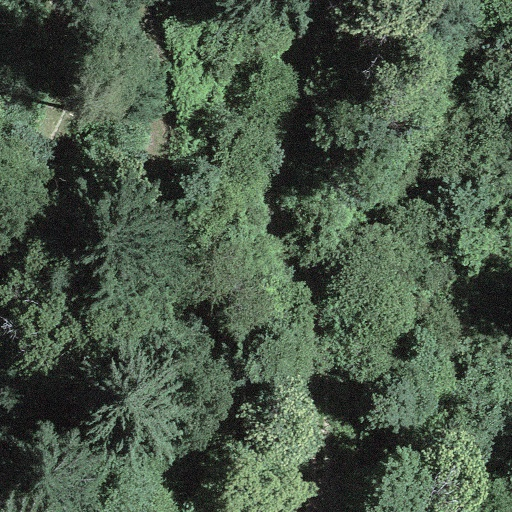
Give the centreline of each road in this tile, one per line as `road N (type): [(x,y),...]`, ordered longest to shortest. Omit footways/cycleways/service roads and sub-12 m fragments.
road 1 (track): [(246,511),(224,358),(166,261),(152,0)]
road 2 (track): [(318,0),(299,51),(279,211),(321,375),(317,468),(329,511)]
